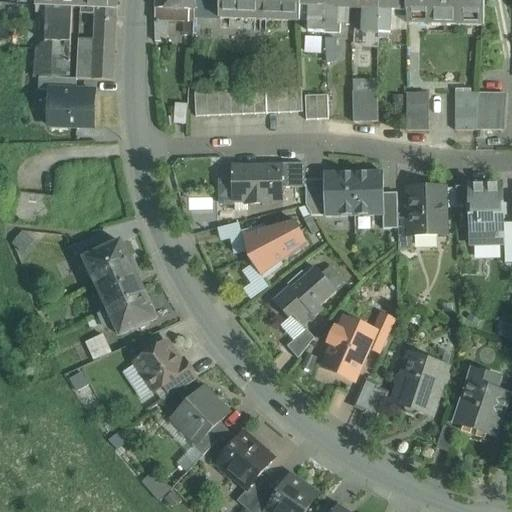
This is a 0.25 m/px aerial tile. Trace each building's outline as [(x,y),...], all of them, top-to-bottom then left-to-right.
[(80,0),(36,0),(36,13),(46,13),(47,7),(73,9),(80,9),(80,0)] [(80,0),(80,9),(117,11),(117,0),(80,0)] [(175,0),(155,0),(155,21),(168,21),(175,22),(175,0)] [(175,0),(175,22),(187,23),(189,23),(189,12),(194,12),(195,0),(175,0)] [(215,0),(195,0),(194,12),(194,18),(215,19),(215,0)] [(301,0),(215,0),(215,19),(300,22),(301,7),(301,0)] [(301,0),(301,7),(310,7),(309,33),(324,33),(324,27),(325,0),(301,0)] [(350,0),(325,0),(324,27),(324,33),(340,34),(341,25),(336,25),(337,9),(350,9),(350,0)] [(380,0),(355,0),(355,10),(364,10),(363,33),(379,34),(380,0)] [(406,0),(380,0),(379,34),(389,34),(390,34),(391,11),(394,12),(396,16),(405,17),(406,12),(406,0)] [(485,0),(406,0),(406,12),(407,12),(407,26),(484,27),(485,0)] [(73,9),(47,7),(46,13),(46,43),(71,44),(73,9)] [(117,11),(96,10),(94,41),(79,40),(77,80),(114,82),(114,80),(117,11)] [(168,21),(155,21),(155,42),(166,42),(168,21)] [(335,39),(325,39),(326,56),(336,56),(335,39)] [(71,44),(46,43),(36,49),(35,79),(41,79),(70,80),(71,44)] [(70,80),(41,79),(40,91),(51,92),(51,91),(77,92),(77,80),(70,80)] [(302,89),(290,90),(291,114),(303,113),(302,89)] [(278,90),(266,91),(267,115),(279,114),(278,90)] [(290,90),(278,90),(279,114),(291,114),(290,90)] [(77,92),(51,91),(51,92),(50,102),(46,102),(46,116),(50,116),(49,127),(93,129),(95,93),(77,92)] [(255,91),(243,92),(244,116),(256,115),(255,91)] [(266,91),(255,91),(256,115),(267,115),(266,91)] [(231,92),(219,93),(220,117),(232,116),(231,92)] [(243,92),(231,92),(232,116),(244,116),(243,92)] [(207,93),(196,94),(196,118),(208,117),(207,93)] [(219,93),(207,93),(208,117),(220,117),(219,93)] [(378,93),(353,93),(353,124),(378,124),(378,93)] [(429,94),(407,95),(407,107),(429,107),(429,94)] [(479,94),(456,94),(456,107),(478,107),(479,94)] [(505,94),(479,94),(478,107),(478,113),(504,112),(505,94)] [(328,96),(317,97),(318,121),(329,120),(328,96)] [(317,97),(306,97),(307,121),(318,121),(317,97)] [(429,107),(407,107),(407,119),(429,119),(429,107)] [(478,107),(456,107),(456,119),(478,119),(478,113),(478,107)] [(504,112),(478,113),(478,119),(477,132),(503,132),(504,112)] [(429,119),(407,119),(407,132),(429,132),(429,119)] [(478,119),(456,119),(456,132),(477,132),(478,119)] [(305,165),(281,165),(281,169),(282,169),(282,189),(305,189),(305,165)] [(281,169),(234,170),(234,178),(234,202),(235,202),(236,202),(248,201),(248,205),(269,205),(269,201),(282,201),(282,189),(282,169),(281,169)] [(383,173),(354,174),(355,218),(383,217),(384,217),(384,194),(383,173)] [(354,174),(325,175),(326,218),(355,218),(354,174)] [(234,178),(223,178),(223,179),(220,182),(221,203),(223,206),(224,207),(236,206),(236,202),(235,202),(234,202),(234,178)] [(503,187),(469,188),(469,207),(470,244),(505,243),(504,225),(503,187)] [(469,188),(456,188),(457,207),(469,207),(469,188)] [(445,189),(410,189),(410,215),(411,237),(412,237),(446,236),(445,189)] [(52,199),(4,193),(1,217),(49,223),(52,199)] [(398,194),(384,194),(384,217),(383,217),(383,230),(399,230),(398,215),(398,194)] [(411,237),(410,215),(398,215),(399,230),(399,251),(412,251),(412,237),(411,237)] [(296,222),(243,236),(249,260),(301,232),(296,222)] [(301,232),(249,260),(262,278),(307,245),(301,232)] [(103,235),(70,249),(76,264),(85,260),(109,249),(103,235)] [(109,249),(85,260),(97,286),(133,269),(121,243),(109,249)] [(133,269),(97,286),(109,311),(145,295),(133,269)] [(316,269),(292,290),(290,288),(274,303),(290,321),(293,318),(303,329),(323,311),(320,308),(337,293),(316,269)] [(109,311),(100,315),(106,328),(115,324),(121,337),(132,332),(132,333),(151,325),(151,324),(157,321),(145,295),(109,311)] [(346,321),(341,333),(334,333),(331,341),(335,346),(327,365),(340,371),(338,375),(354,382),(369,348),(375,334),(374,333),(346,321)] [(375,334),(369,348),(380,353),(388,335),(376,330),(374,333),(375,334)] [(307,331),(288,348),(298,360),(315,340),(307,331)] [(103,336),(87,343),(95,361),(111,354),(103,336)] [(87,343),(75,348),(83,367),(95,361),(87,343)] [(167,343),(136,363),(156,393),(165,387),(191,371),(184,361),(180,363),(167,343)] [(427,365),(410,359),(404,376),(399,378),(397,385),(400,390),(395,404),(405,408),(404,409),(407,414),(415,417),(419,414),(420,413),(431,416),(433,410),(432,407),(434,399),(437,397),(441,387),(446,384),(448,378),(445,373),(447,368),(432,362),(427,365)] [(191,371),(165,387),(172,397),(197,380),(191,371)] [(475,372),(458,425),(494,437),(507,396),(494,391),(498,379),(475,372)] [(378,387),(367,382),(356,408),(366,412),(365,414),(377,419),(387,395),(377,390),(378,387)] [(204,390),(174,419),(199,444),(221,424),(228,416),(204,390)] [(221,424),(199,444),(194,448),(203,457),(229,432),(221,424)] [(457,431),(444,427),(437,450),(450,454),(457,431)] [(244,434),(219,464),(221,466),(221,471),(232,480),(237,479),(249,490),(261,476),(273,462),(266,456),(268,454),(244,434)] [(511,466),(511,449),(503,446),(496,470),(509,474),(511,466)] [(169,493),(154,472),(143,480),(157,501),(169,493)] [(261,476),(249,490),(238,503),(248,511),(253,511),(272,485),(273,485),(261,476)] [(282,492),(267,511),(306,511),(317,497),(291,478),(282,492)] [(272,485),(253,511),(267,511),(282,492),(273,485),(272,485)]
